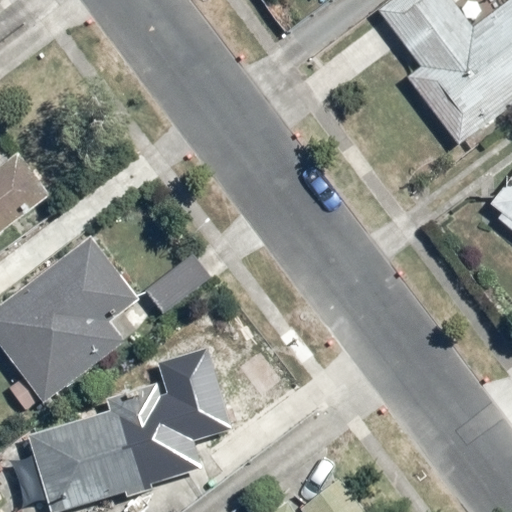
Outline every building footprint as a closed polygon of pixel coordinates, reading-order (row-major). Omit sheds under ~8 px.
[(511,0),(509,0),(471,30),(448,0),(400,0),(379,17),(420,71),(407,82),(457,147),(511,105),(511,0)] [(0,159),(0,231),(44,199),(9,153),(0,159)] [(511,171),(485,208),(511,227),(511,171)] [(139,301),(93,235),(0,299),(0,347),(38,402),(116,347),(102,327),(139,301)] [(57,511),(188,476),(165,395),(27,434),(49,511),(57,511)] [(294,511),(289,503),(273,511),(294,511)]
